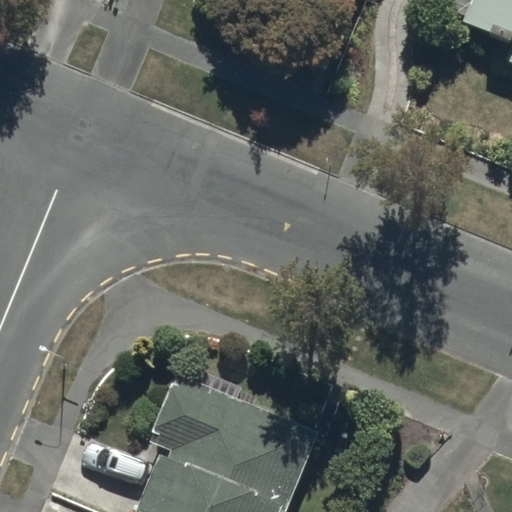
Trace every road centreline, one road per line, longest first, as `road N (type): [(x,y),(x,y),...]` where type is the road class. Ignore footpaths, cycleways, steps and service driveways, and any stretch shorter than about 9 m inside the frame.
road 1 (residential): [(79,139),(511,317)]
road 2 (residential): [(0,331),(79,139)]
